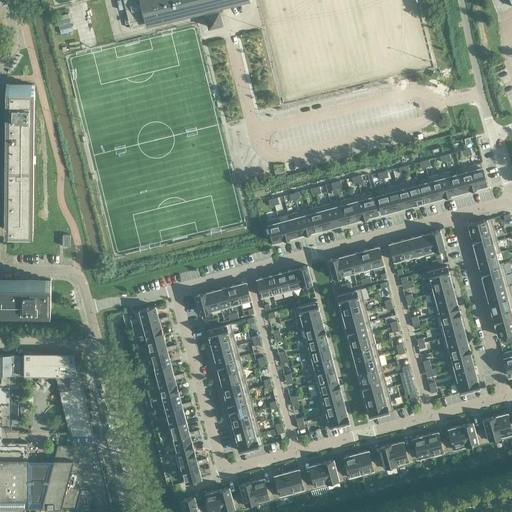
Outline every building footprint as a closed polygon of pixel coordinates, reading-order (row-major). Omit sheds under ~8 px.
[(221,0),(123,0),(130,28),(205,10),(209,27),(223,24),(219,10),(209,12),(208,9),(223,5),(221,0)] [(8,112),(8,228),(32,228),(34,84),(9,84),(9,99),(7,99),(6,105),(7,112),(8,112)] [(482,166),(471,169),(476,187),(487,184),(482,166)] [(466,190),(476,187),(471,169),(461,172),(466,190)] [(461,172),(450,175),(455,193),(466,190),(461,172)] [(450,175),(440,178),(445,196),(455,193),(450,175)] [(445,196),(440,178),(429,181),(434,198),(445,196)] [(429,181),(419,183),(424,201),(434,198),(429,181)] [(419,183),(409,186),(413,204),(424,201),(419,183)] [(413,204),(409,186),(398,189),(403,207),(413,204)] [(398,189),(388,192),(393,210),(403,207),(398,189)] [(388,192),(377,195),(382,213),(393,210),(388,192)] [(363,198),(367,216),(378,213),(374,195),(363,198)] [(363,198),(352,201),(357,219),(367,216),(363,198)] [(347,222),(357,219),(352,201),(342,204),(347,222)] [(342,204),(331,207),(336,225),(347,222),(342,204)] [(321,210),(326,227),(336,225),(331,207),(321,210)] [(321,210),(310,212),(315,230),(326,227),(321,210)] [(310,212),(300,215),(305,233),(315,230),(310,212)] [(294,236),(305,233),(300,215),(290,218),(294,236)] [(290,218),(279,221),(284,239),(294,236),(290,218)] [(471,235),(494,229),(491,218),(468,224),(471,235)] [(284,239),(279,221),(268,224),(273,242),(284,239)] [(434,249),(435,249),(444,247),(440,229),(430,232),(434,249)] [(471,235),(474,246),(497,240),(494,229),(471,235)] [(430,232),(420,235),(424,252),(424,254),(435,252),(435,249),(434,249),(430,232)] [(420,235),(410,237),(414,255),(415,255),(424,252),(420,235)] [(410,237),(400,240),(405,258),(404,258),(405,260),(416,257),(415,255),(414,255),(410,237)] [(400,240),(389,243),(394,260),(404,258),(405,258),(400,240)] [(500,252),(497,240),(474,246),(477,257),(496,252),(496,253),(500,252)] [(373,266),(372,266),(373,268),(384,265),(379,246),(368,248),(373,266)] [(368,248),(358,251),(363,269),(364,269),(372,266),(373,266),(368,248)] [(353,271),(353,274),(364,271),(364,269),(363,269),(358,251),(349,254),(353,271)] [(477,257),(480,268),(499,263),(496,253),(496,252),(477,257)] [(349,254),(339,256),(343,274),(344,274),(353,271),(349,254)] [(339,256),(328,259),(334,279),(344,276),(344,274),(343,274),(339,256)] [(480,268),(483,279),(506,273),(503,262),(499,263),(480,268)] [(297,268),(302,285),(312,282),(307,265),(297,268)] [(429,282),(450,276),(447,265),(426,270),(429,281),(429,282)] [(287,270),(292,288),(302,285),(297,268),(287,270)] [(292,288),(287,270),(277,273),(282,290),(292,288)] [(282,290),(277,273),(267,275),(272,293),(282,290)] [(486,290),(509,284),(506,273),(483,279),(486,290)] [(272,293),(267,275),(257,278),(262,296),(272,293)] [(453,287),(450,276),(429,282),(429,281),(427,282),(430,293),(453,287)] [(23,282),(0,281),(0,306),(50,307),(50,282),(35,282),(35,281),(29,280),(23,281),(23,282)] [(251,299),(246,281),(236,284),(240,301),(251,299)] [(236,284),(226,287),(230,304),(240,301),(236,284)] [(486,290),(489,301),(511,295),(511,294),(509,284),(486,290)] [(230,304),(226,287),(216,289),(220,307),(230,304)] [(456,298),(453,287),(430,293),(433,304),(456,298)] [(337,294),(341,305),(364,299),(361,288),(337,294)] [(206,292),(211,309),(220,307),(216,289),(206,292)] [(211,309),(206,292),(196,295),(200,312),(211,309)] [(511,307),(511,295),(489,301),(492,312),(510,308),(511,308),(511,307)] [(456,298),(433,304),(436,315),(459,309),(456,298)] [(320,311),(316,299),(298,304),(301,316),(320,311)] [(343,316),(367,310),(364,299),(341,305),(343,316)] [(140,310),(143,324),(159,320),(159,318),(155,305),(140,310)] [(492,312),(495,324),(511,319),(511,313),(511,308),(510,308),(492,312)] [(462,320),(459,309),(436,315),(439,327),(441,326),(462,320)] [(343,316),(346,327),(370,321),(367,310),(343,316)] [(320,311),(301,316),(304,327),(323,322),(320,311)] [(511,319),(495,324),(498,335),(511,331),(511,319)] [(160,322),(159,320),(143,324),(147,338),(163,334),(160,322)] [(444,337),(465,331),(462,320),(441,326),(444,336),(444,337)] [(346,327),(349,338),(373,332),(370,321),(346,327)] [(307,338),(325,333),(323,322),(304,327),(307,338)] [(229,335),(226,324),(207,329),(210,340),(229,335)] [(468,342),(465,331),(444,337),(444,336),(441,337),(444,348),(468,342)] [(376,343),(373,332),(349,338),(352,349),(376,343)] [(310,349),(328,344),(325,333),(307,338),(310,349)] [(147,338),(151,352),(167,348),(166,346),(163,334),(147,338)] [(213,351),(232,346),(229,335),(210,340),(213,351)] [(468,342),(444,348),(447,359),(471,353),(468,342)] [(352,349),(355,360),(379,354),(376,343),(352,349)] [(313,360),(331,355),(328,344),(310,349),(313,360)] [(232,346),(213,351),(216,362),(235,357),(232,346)] [(171,363),(168,350),(167,348),(151,352),(155,367),(171,363)] [(0,511),(112,511),(102,466),(97,444),(95,440),(98,440),(98,437),(98,432),(93,432),(91,422),(91,421),(82,385),(81,385),(79,375),(80,375),(74,352),(24,351),(24,353),(0,353),(0,511)] [(473,364),(471,353),(447,359),(450,371),(473,364)] [(381,365),(379,354),(355,360),(358,371),(381,365)] [(331,355),(313,360),(316,371),(334,366),(331,355)] [(219,373),(238,368),(235,357),(216,362),(219,373)] [(155,367),(159,381),(175,377),(174,375),(171,363),(155,367)] [(476,375),(473,364),(450,371),(453,382),(456,381),(476,375)] [(358,371),(361,383),(384,376),(381,365),(358,371)] [(319,382),(337,377),(334,366),(316,371),(319,382)] [(222,384),(241,379),(238,368),(219,373),(222,384)] [(479,387),(476,375),(456,381),(459,392),(479,387)] [(387,387),(384,376),(361,383),(364,394),(387,387)] [(159,381),(163,395),(178,391),(175,379),(175,377),(159,381)] [(322,393),(340,388),(337,377),(319,382),(322,393)] [(225,395),(244,390),(241,379),(222,384),(225,395)] [(364,394),(367,405),(390,398),(387,387),(364,394)] [(340,388),(322,393),(325,404),(343,399),(340,388)] [(244,390),(225,395),(228,406),(247,401),(244,390)] [(166,410),(182,405),(182,403),(178,391),(163,395),(166,410)] [(393,410),(390,398),(367,405),(370,416),(393,410)] [(325,404),(328,415),(346,410),(343,399),(325,404)] [(247,401),(228,406),(231,417),(250,412),(247,401)] [(166,410),(170,424),(186,420),(183,408),(182,405),(166,410)] [(346,410),(328,415),(331,427),(349,422),(346,410)] [(250,412),(231,417),(234,428),(253,423),(250,412)] [(508,412),(495,415),(501,435),(511,432),(511,418),(510,419),(508,412)] [(483,440),(501,435),(495,415),(483,419),(485,426),(480,427),(483,440)] [(170,424),(174,438),(190,434),(189,432),(186,420),(170,424)] [(473,421),(461,425),(466,445),(483,440),(480,427),(475,428),(473,421)] [(253,423),(234,428),(237,439),(256,434),(253,423)] [(448,449),(466,445),(461,425),(448,428),(450,435),(445,436),(448,449)] [(426,434),(431,454),(448,449),(445,436),(440,438),(438,431),(426,434)] [(194,448),(190,436),(190,434),(174,438),(178,453),(194,448)] [(256,434),(237,439),(240,451),(259,446),(256,434)] [(414,459),(431,454),(426,434),(413,437),(415,444),(410,446),(414,459)] [(396,463),(414,459),(410,446),(405,447),(404,440),(391,443),(396,463)] [(375,455),(379,468),(396,463),(391,443),(378,447),(380,454),(375,455)] [(197,460),(194,448),(178,453),(182,467),(197,463),(197,460)] [(361,472),(379,468),(375,455),(371,456),(369,449),(356,453),(361,472)] [(345,463),(341,464),(344,477),(361,472),(356,453),(344,456),(345,463)] [(327,482),(344,477),(341,464),(336,465),(334,459),(321,462),(327,482)] [(309,486),(327,482),(321,462),(309,465),(311,472),(306,473),(309,486)] [(182,467),(185,481),(201,477),(198,465),(197,463),(182,467)] [(292,491),(309,486),(306,473),(301,475),(299,468),(287,471),(292,491)] [(276,481),(271,483),(275,496),(292,491),(287,471),(274,475),(276,481)] [(257,500),(275,496),(271,483),(266,484),(264,477),(252,480),(257,500)] [(257,500),(252,480),(239,484),(241,491),(236,492),(240,505),(257,500)] [(328,485),(312,488),(313,494),(329,491),(328,485)] [(222,510),(240,505),(236,492),(231,493),(230,486),(217,490),(222,510)] [(204,511),(213,511),(222,510),(217,490),(205,493),(206,500),(202,501),(204,511)] [(185,511),(204,511),(202,501),(197,503),(195,496),(182,499),(185,511)]
